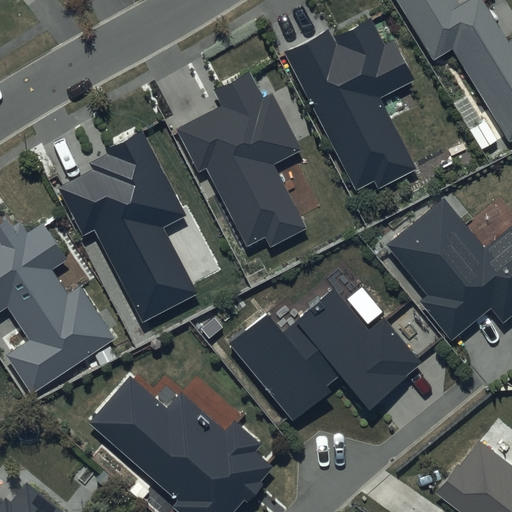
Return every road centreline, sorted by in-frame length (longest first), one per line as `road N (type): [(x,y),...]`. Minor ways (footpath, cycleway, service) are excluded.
road 1 (residential): [(190,0),(0,113)]
road 2 (residential): [(308,511),(475,379)]
